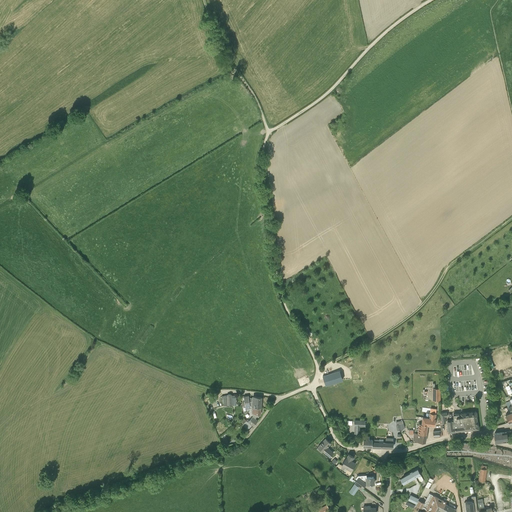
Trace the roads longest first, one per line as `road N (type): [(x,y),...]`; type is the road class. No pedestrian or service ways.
road 1 (track): [(267,131),(261,168),(281,295),(318,372)]
road 2 (track): [(511,218),(450,264),(410,315),(318,372)]
road 3 (track): [(267,131),(318,100),(373,42),(431,0)]
road 4 (track): [(267,131),(203,0)]
road 5 (residential): [(380,451),(511,425)]
